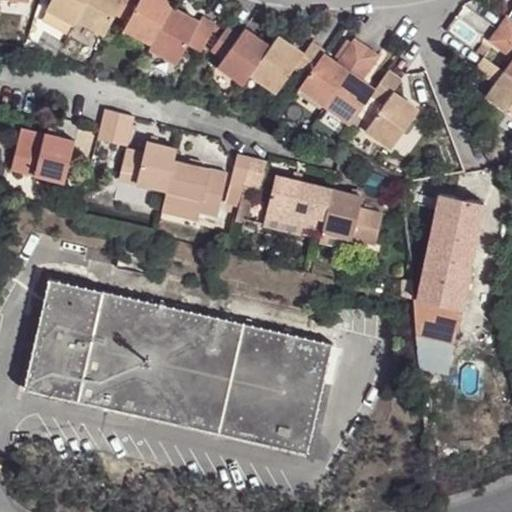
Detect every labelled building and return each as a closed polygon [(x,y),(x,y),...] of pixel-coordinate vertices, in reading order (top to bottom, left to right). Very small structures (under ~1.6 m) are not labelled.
[(74,21),(85,0),(51,0),(45,11),(71,25),(74,21)] [(85,0),(74,21),(101,35),(113,13),(120,0),(85,0)] [(169,9),(172,4),(164,0),(120,0),(113,13),(126,21),(123,26),(151,42),(169,9)] [(199,19),(197,24),(169,9),(151,42),(148,46),(176,61),(179,57),(191,64),(212,26),(199,19)] [(511,20),(507,17),(499,29),(511,38),(511,20)] [(249,71),(268,45),(243,27),(237,36),(226,28),(210,51),(220,58),(217,62),(242,81),(249,71)] [(490,41),(511,57),(511,60),(504,72),(511,78),(511,38),(499,29),(490,41)] [(322,54),(323,51),(312,43),(303,55),(275,35),(268,45),(249,71),(277,91),(295,66),(307,75),(322,54)] [(353,39),(336,64),(322,54),(307,75),(298,86),(324,105),(365,48),(353,39)] [(360,81),(377,57),(365,48),(324,105),(350,123),(369,97),(373,91),(360,81)] [(480,49),(477,54),(482,57),(496,67),(499,62),(480,49)] [(511,78),(504,72),(482,57),(474,69),(495,84),(486,98),(511,117),(511,78)] [(400,79),(388,70),(373,91),(369,97),(350,123),(386,149),(415,108),(391,92),(400,79)] [(101,123),(98,136),(127,143),(134,112),(106,106),(101,123)] [(23,123),(10,167),(62,181),(74,138),(23,123)] [(175,159),(177,147),(147,140),(144,153),(126,147),(118,178),(166,191),(175,159)] [(245,188),(252,158),(236,154),(229,184),(245,188)] [(252,158),(245,188),(258,192),(265,161),(252,158)] [(166,191),(166,203),(200,212),(215,216),(225,172),(175,159),(166,191)] [(322,233),(332,189),(276,173),(264,219),(322,233)] [(245,188),(229,184),(224,203),(240,207),(245,188)] [(332,189),(322,233),(374,246),(382,214),(360,208),(362,196),(332,189)] [(455,198),(442,197),(426,271),(469,283),(487,207),(455,198)] [(166,203),(164,211),(196,220),(200,212),(166,203)] [(118,271),(147,278),(150,263),(122,256),(118,271)] [(469,283),(426,271),(420,301),(462,313),(464,313),(469,283)] [(24,391),(308,455),(333,346),(51,281),(24,391)] [(420,301),(415,301),(420,339),(455,346),(462,313),(420,301)] [(455,346),(420,339),(422,371),(448,375),(455,346)]
